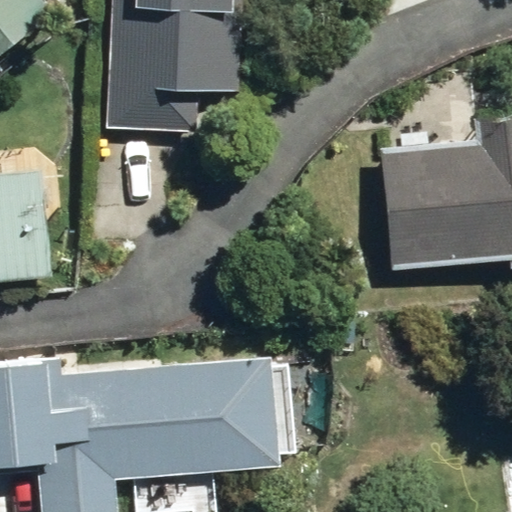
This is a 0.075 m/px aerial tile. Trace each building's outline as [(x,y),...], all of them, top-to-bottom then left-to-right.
[(0,0),(0,46),(49,7),(43,0),(0,0)] [(106,0),(104,130),(208,131),(208,88),(239,89),(240,0),(106,0)] [(375,148),(385,269),(506,259),(507,268),(511,268),(511,114),(470,118),(472,139),(375,148)] [(0,171),(0,286),(46,282),(38,168),(0,171)] [(0,464),(32,461),(36,511),(116,511),(111,467),(129,466),(133,509),(164,506),(164,511),(213,511),(209,457),(276,451),(276,443),(295,441),(286,353),(267,354),(265,340),(59,360),(57,337),(0,342),(0,464)]
